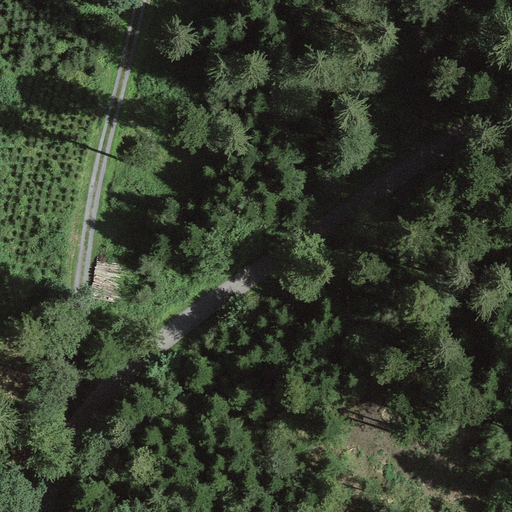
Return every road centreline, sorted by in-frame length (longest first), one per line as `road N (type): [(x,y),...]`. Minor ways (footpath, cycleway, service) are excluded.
road 1 (unclassified): [(41,511),(82,418),(122,371),(511,104)]
road 2 (track): [(69,445),(67,366),(139,0)]
